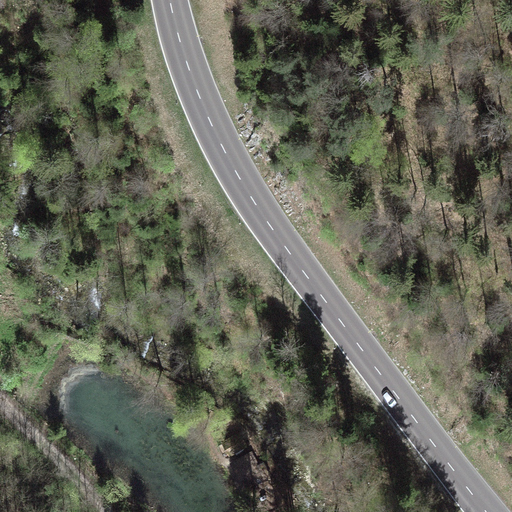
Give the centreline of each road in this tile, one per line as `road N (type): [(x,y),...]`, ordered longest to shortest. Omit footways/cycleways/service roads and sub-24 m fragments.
road 1 (primary): [(168,0),(199,100),(252,206),(481,511)]
road 2 (track): [(95,511),(0,393)]
